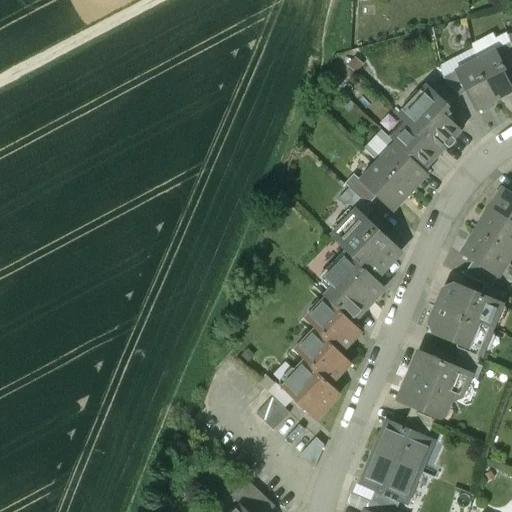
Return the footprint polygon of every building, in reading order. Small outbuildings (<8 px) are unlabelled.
[(511,49),(510,43),(495,50),(505,70),(511,66),(511,49)] [(495,50),(475,61),(495,101),(511,92),(511,87),(503,71),(505,70),(495,50)] [(476,111),(495,101),(475,61),(455,72),(467,93),(476,111)] [(467,93),(455,72),(443,78),(458,98),(467,93)] [(445,103),(430,89),(402,119),(404,122),(389,138),(395,144),(422,169),(436,154),(440,157),(444,153),(441,150),(458,131),(445,118),(451,115),(446,107),(445,105),(445,103)] [(422,169),(395,144),(377,162),(409,193),(427,174),(422,169)] [(392,211),(409,193),(377,162),(360,181),(377,197),(392,211)] [(356,195),(368,206),(377,197),(360,181),(354,175),(345,184),(356,195)] [(511,192),(503,187),(488,210),(511,225),(511,192)] [(359,214),(364,219),(372,210),(368,206),(356,195),(346,206),(354,215),(355,214),(358,216),(359,214)] [(511,225),(488,210),(474,232),(511,256),(511,255),(511,225)] [(364,219),(359,214),(358,216),(355,214),(354,215),(341,229),(344,231),(335,241),(349,254),(377,281),(402,253),(364,219)] [(498,278),(511,256),(474,232),(460,255),(472,262),(498,278)] [(377,281),(349,254),(324,280),(333,288),(324,297),(326,299),(352,324),(386,289),(377,281)] [(492,288),(498,278),(472,262),(463,276),(485,285),(492,288)] [(481,295),(454,284),(443,288),(427,322),(432,335),(460,347),(480,356),(482,356),(504,306),(503,303),(481,295)] [(485,285),(481,295),(503,303),(504,306),(507,294),(492,288),(485,285)] [(352,324),(326,299),(306,321),(316,330),(341,354),(361,332),(352,324)] [(341,354),(316,330),(296,352),(306,362),(330,385),(351,363),(341,354)] [(480,356),(460,347),(456,356),(459,357),(477,364),(480,356)] [(455,366),(417,350),(396,400),(412,406),(435,416),(441,418),(446,416),(452,401),(463,398),(472,376),(472,373),(455,366)] [(477,364),(459,357),(455,366),(472,373),(472,376),(477,378),(482,367),(477,364)] [(330,385),(306,362),(281,388),(293,399),(316,421),(341,395),(330,385)] [(293,399),(281,388),(267,375),(259,384),(273,396),(285,408),(293,399)] [(256,414),(273,431),(290,414),(285,408),(273,396),(256,414)] [(435,416),(412,406),(407,417),(408,418),(430,427),(435,416)] [(430,427),(408,418),(404,428),(426,437),(430,427)] [(385,420),(371,452),(421,473),(435,442),(426,437),(404,428),(385,420)] [(316,438),(300,456),(314,470),(325,446),(316,438)] [(409,505),(421,473),(371,452),(358,484),(377,491),(399,500),(409,505)] [(230,495),(241,505),(247,511),(270,511),(275,507),(245,479),(230,495)] [(399,500),(377,491),(372,502),(395,511),(399,500)] [(370,502),(365,511),(394,511),(395,511),(372,502),(370,502)]
